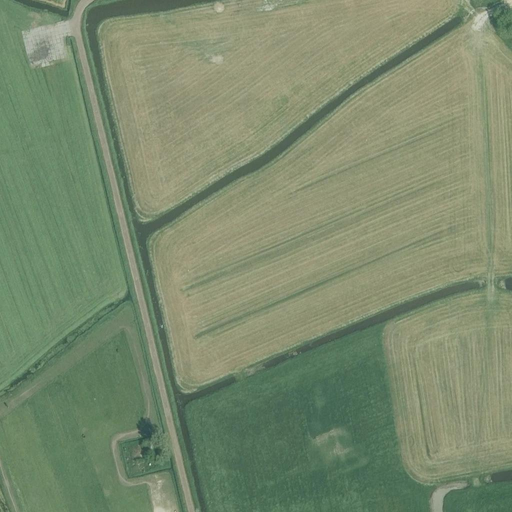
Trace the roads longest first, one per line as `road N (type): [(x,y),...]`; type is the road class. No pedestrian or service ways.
road 1 (track): [(476,493),(494,362),(479,24),(511,7)]
road 2 (track): [(78,23),(190,511)]
road 3 (track): [(0,153),(48,144),(65,127),(46,37),(78,23)]
